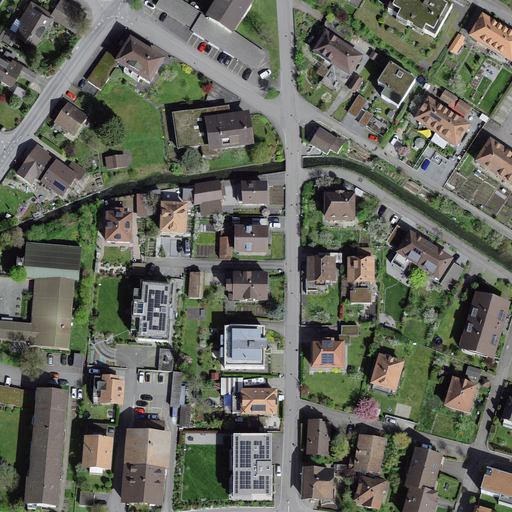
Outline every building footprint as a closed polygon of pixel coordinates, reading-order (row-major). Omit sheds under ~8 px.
[(75,29),(85,13),(74,6),(63,0),(61,0),(52,16),(75,29)] [(166,0),(162,0),(157,9),(253,71),(260,60),(231,41),(200,21),(166,0)] [(256,0),(213,0),(200,21),(231,41),(256,0)] [(438,0),(396,0),(388,14),(435,40),(453,8),(438,0)] [(13,31),(35,44),(51,18),(32,6),(29,4),(13,31)] [(312,53),(331,66),(343,47),(355,31),(335,18),(312,53)] [(472,38),(492,50),(503,32),(482,20),(472,38)] [(511,37),(503,32),(492,50),(511,61),(511,37)] [(163,64),(130,42),(125,50),(114,42),(87,83),(101,92),(119,64),(150,84),(163,64)] [(363,60),(343,47),(331,66),(351,79),(363,60)] [(12,60),(11,62),(0,55),(0,76),(12,83),(22,66),(12,60)] [(417,82),(388,61),(370,86),(399,107),(417,82)] [(449,105),(454,99),(444,92),(439,98),(449,105)] [(355,116),(365,100),(358,96),(348,111),(355,116)] [(412,120),(435,135),(449,114),(426,99),(412,120)] [(466,115),(471,108),(460,101),(455,108),(466,115)] [(89,119),(67,103),(53,124),(75,139),(89,119)] [(228,109),(170,118),(175,153),(203,149),(205,161),(252,154),(246,114),(229,116),(228,109)] [(372,115),(366,111),(359,123),(365,126),(372,115)] [(470,129),(449,114),(435,135),(457,149),(470,129)] [(336,146),(318,134),(310,145),(329,158),(336,146)] [(491,144),(478,163),(511,185),(511,157),(491,144)] [(55,164),(35,150),(17,176),(29,185),(35,177),(61,195),(76,175),(81,178),(86,171),(72,162),(60,179),(50,172),(55,164)] [(125,156),(106,159),(107,168),(127,165),(125,156)] [(218,184),(195,185),(195,188),(195,193),(196,206),(219,205),(218,184)] [(265,187),(238,189),(239,211),(266,209),(265,187)] [(353,197),(322,196),(321,227),(352,228),(353,197)] [(187,209),(157,207),(156,237),(185,238),(187,209)] [(131,216),(104,214),(102,247),(129,249),(131,216)] [(268,230),(232,228),(231,259),(267,260),(268,230)] [(409,261),(418,267),(430,248),(409,235),(391,263),(403,271),(409,261)] [(229,236),(220,236),(220,256),(229,256),(229,236)] [(85,251),(25,246),(22,277),(37,279),(33,329),(0,325),(0,345),(25,348),(24,354),(75,359),(85,251)] [(449,260),(430,248),(418,267),(437,279),(449,260)] [(371,250),(358,249),(358,262),(371,262),(371,250)] [(337,258),(307,257),(306,291),(336,291),(337,258)] [(358,262),(349,262),(349,304),(371,304),(371,262),(358,262)] [(455,266),(447,284),(454,287),(462,269),(455,266)] [(203,274),(190,274),(189,298),(201,299),(203,274)] [(267,277),(228,275),(227,305),(266,307),(267,277)] [(171,284),(143,283),(142,290),(134,289),(132,328),(139,328),(139,337),(168,338),(171,284)] [(511,309),(472,296),(454,354),(493,366),(511,309)] [(266,330),(225,329),(224,368),(265,369),(266,330)] [(343,344),(308,343),(308,374),(343,374),(343,344)] [(173,353),(160,352),(159,371),(171,372),(173,353)] [(405,367),(375,358),(366,389),(396,398),(405,367)] [(482,371),(468,367),(466,375),(479,379),(482,371)] [(182,376),(173,375),(170,407),(179,408),(182,376)] [(121,380),(95,378),(93,402),(119,404),(121,380)] [(480,391),(451,382),(442,413),(470,422),(480,391)] [(0,403),(37,409),(39,393),(0,386),(0,403)] [(232,415),(259,415),(258,392),(232,393),(232,415)] [(274,392),(258,392),(259,415),(275,414),(274,392)] [(37,409),(32,452),(61,455),(67,396),(39,393),(37,409)] [(503,422),(511,424),(511,400),(509,400),(503,422)] [(189,416),(181,416),(180,426),(188,427),(189,416)] [(108,425),(88,423),(84,468),(109,470),(112,442),(106,441),(108,425)] [(165,426),(135,424),(131,477),(126,476),(124,501),(159,504),(165,426)] [(330,426),(311,424),(308,455),(325,456),(326,449),(334,450),(335,434),(329,433),(330,426)] [(271,435),(234,435),(234,495),(271,495),(271,435)] [(385,442),(359,437),(356,458),(350,457),(348,465),(348,469),(358,471),(379,475),(385,442)] [(55,508),(61,455),(32,452),(27,505),(55,508)] [(406,488),(431,495),(441,459),(416,452),(406,488)] [(348,465),(337,465),(336,473),(348,474),(348,469),(348,465)] [(511,477),(487,470),(481,493),(511,501),(511,477)] [(357,480),(361,481),(355,505),(378,511),(386,485),(378,483),(379,475),(358,471),(357,480)] [(331,473),(306,472),(304,499),(330,501),(331,473)] [(431,495),(406,488),(404,496),(409,497),(404,511),(431,511),(436,496),(431,495)] [(94,494),(81,493),(80,506),(93,507),(94,494)]
